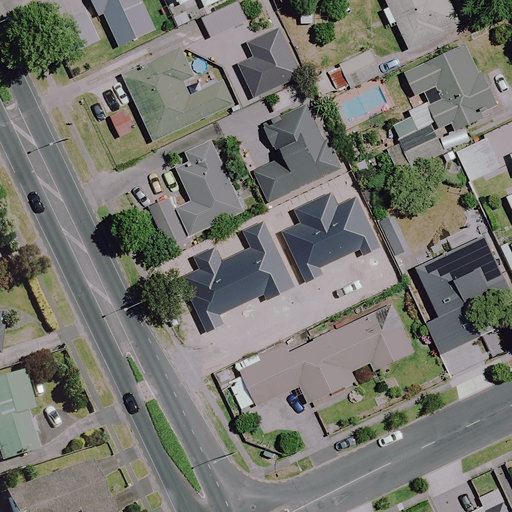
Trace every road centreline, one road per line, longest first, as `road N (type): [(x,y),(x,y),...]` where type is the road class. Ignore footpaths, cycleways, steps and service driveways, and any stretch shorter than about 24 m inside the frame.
road 1 (secondary): [(209,511),(0,84)]
road 2 (residential): [(291,511),(511,407)]
